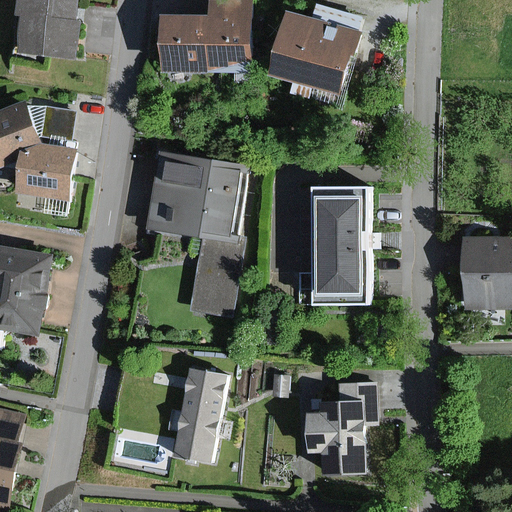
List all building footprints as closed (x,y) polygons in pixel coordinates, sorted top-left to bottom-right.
[(29,0),(24,52),(88,59),(92,19),(82,18),(83,0),(29,0)] [(223,0),(224,14),(223,68),(266,68),(266,0),(223,0)] [(355,88),(372,29),(307,9),(289,68),(355,88)] [(172,67),(223,68),(224,14),(174,13),(172,67)] [(35,144),(59,147),(40,103),(0,120),(0,133),(14,166),(33,159),(35,144)] [(88,194),(93,152),(59,147),(35,144),(33,159),(30,186),(88,194)] [(248,237),(260,168),(179,153),(167,222),(217,231),(205,298),(249,306),(261,239),(248,237)] [(382,300),(379,181),(319,183),(322,301),(382,300)] [(511,299),(511,241),(479,241),(478,299),(511,299)] [(0,322),(50,330),(62,253),(0,243),(0,322)] [(226,456),(244,381),(209,373),(191,447),(226,456)] [(382,464),(379,395),(336,396),(337,416),(322,417),(323,444),(339,443),(340,465),(382,464)] [(0,500),(15,422),(0,419),(0,500)]
